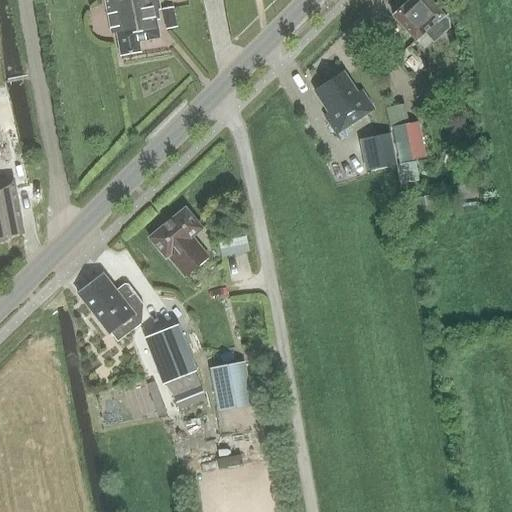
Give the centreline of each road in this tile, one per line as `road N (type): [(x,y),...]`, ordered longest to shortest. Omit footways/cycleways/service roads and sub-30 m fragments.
road 1 (tertiary): [(0,307),(309,0)]
road 2 (track): [(213,96),(240,135),(308,511)]
